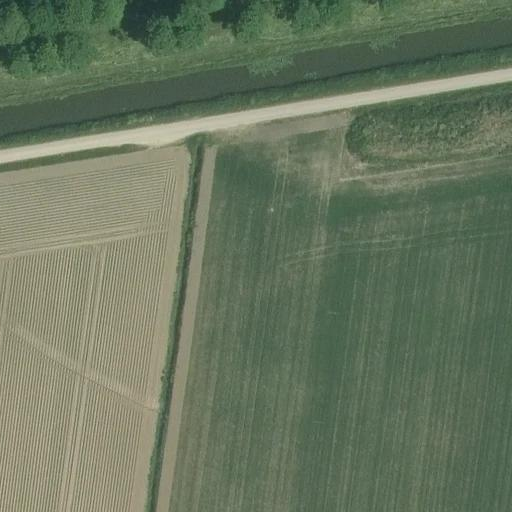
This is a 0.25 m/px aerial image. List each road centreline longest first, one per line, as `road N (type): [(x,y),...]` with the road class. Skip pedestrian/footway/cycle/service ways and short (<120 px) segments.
road 1 (track): [(0,90),(511,5)]
road 2 (unclassified): [(0,157),(511,74)]
